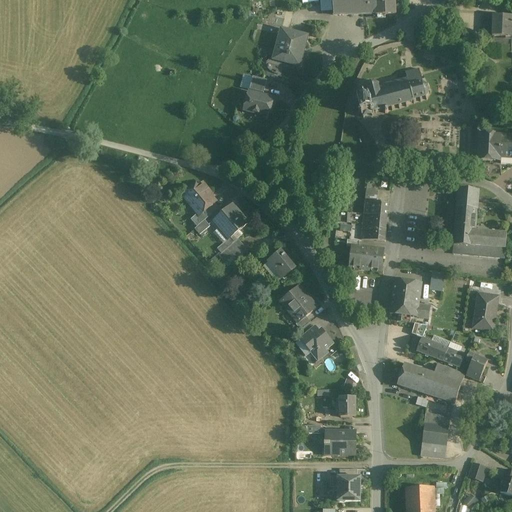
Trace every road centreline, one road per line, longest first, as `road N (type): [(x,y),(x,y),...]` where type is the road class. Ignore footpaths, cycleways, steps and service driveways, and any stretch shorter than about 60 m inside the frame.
road 1 (track): [(375,465),(166,466),(111,511)]
road 2 (unclassified): [(0,114),(217,174)]
road 3 (residential): [(511,356),(499,405),(466,463),(375,465)]
road 4 (unclassified): [(439,0),(343,58),(302,95),(283,129)]
road 5 (residential): [(407,176),(373,363)]
road 6 (unclassified): [(301,237),(373,363)]
